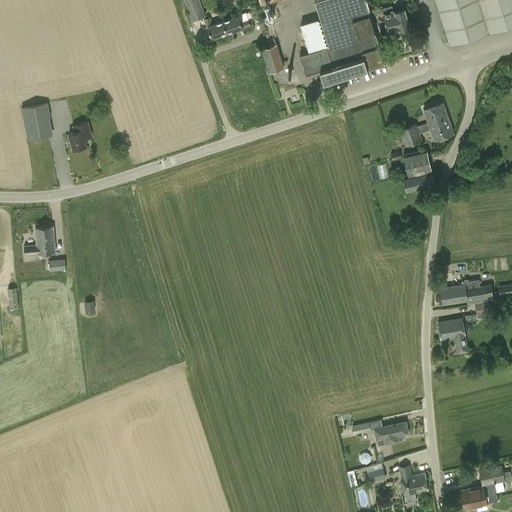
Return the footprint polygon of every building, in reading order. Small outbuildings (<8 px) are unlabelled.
[(198,0),(184,0),(191,21),(204,17),(198,0)] [(384,62),(379,45),(366,4),(373,1),(372,0),(314,0),(329,46),(300,54),(306,73),(320,69),(324,81),(384,62)] [(511,0),(435,0),(449,43),(511,23),(511,0)] [(393,11),(393,10),(392,6),(381,8),(383,14),(383,13),(388,33),(399,30),(409,27),(404,8),(393,11)] [(238,16),(223,21),(227,34),(243,29),(242,28),(251,25),(249,19),(241,22),(239,15),(238,16)] [(210,17),(204,19),(206,26),(207,25),(211,39),(227,34),(223,21),(212,24),(210,17)] [(326,45),(318,19),(301,24),(309,50),(326,45)] [(277,43),(261,48),(269,73),(284,68),(280,53),(277,43)] [(21,107),(28,140),(53,135),(50,117),(51,117),(48,102),(21,107)] [(423,109),(428,123),(417,126),(416,124),(400,129),(406,146),(422,141),(420,133),(430,130),(434,140),(454,133),(443,102),(423,109)] [(72,125),(73,132),(69,133),(73,149),(74,149),(75,152),(82,150),(82,147),(87,146),(85,139),(93,137),(88,120),(72,125)] [(427,149),(403,154),(408,176),(432,171),(427,149)] [(400,151),(391,153),(393,160),(402,158),(400,151)] [(406,191),(435,184),(432,172),(404,179),(406,191)] [(35,227),(36,243),(24,244),(25,254),(55,252),(53,226),(35,227)] [(65,258),(49,260),(50,274),(65,272),(65,269),(66,269),(65,258)] [(464,279),(464,284),(441,288),(443,304),(467,300),(467,303),(483,301),(493,299),(491,284),(480,286),(479,279),(468,281),(468,279),(464,279)] [(511,283),(498,286),(499,291),(494,291),(496,298),(500,297),(500,299),(511,296),(511,283)] [(8,288),(10,307),(18,306),(16,287),(8,288)] [(84,301),(85,311),(95,310),(94,300),(84,301)] [(489,301),(474,304),(476,314),(477,314),(484,313),(491,312),(489,301)] [(438,322),(441,338),(454,336),(457,353),(468,351),(462,318),(438,322)] [(374,428),(376,439),(377,439),(378,444),(402,439),(401,434),(408,432),(405,421),(374,428)] [(354,434),(370,430),(368,422),(352,425),(354,434)] [(370,482),(386,477),(381,462),(366,467),(370,482)] [(416,501),(415,493),(428,491),(425,473),(412,475),(410,465),(399,467),(400,480),(403,492),(403,495),(405,495),(406,502),(416,501)] [(482,486),(502,481),(505,481),(511,480),(510,471),(503,472),(501,465),(479,470),(482,486)] [(502,481),(482,486),(461,491),(465,508),(486,503),(498,500),(496,492),(504,490),(502,481)]
